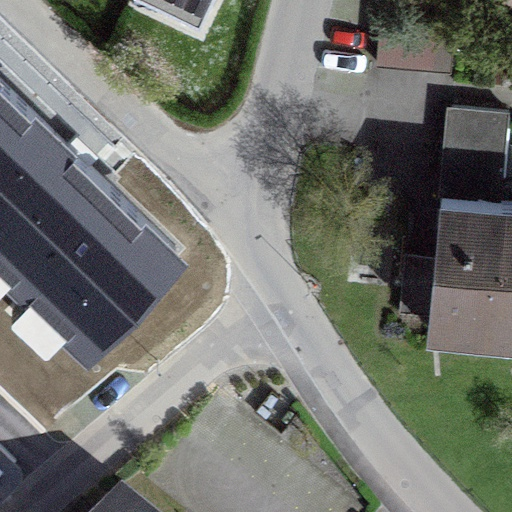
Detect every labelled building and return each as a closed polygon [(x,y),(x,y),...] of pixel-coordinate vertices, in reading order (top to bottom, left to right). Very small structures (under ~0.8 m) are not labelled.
[(154,0),(199,21),(208,0),(154,0)] [(452,26),(381,19),(377,61),(448,67),(452,26)] [(0,75),(0,302),(5,296),(25,317),(11,329),(47,362),(63,347),(90,373),(192,265),(0,75)] [(508,110),(452,105),(438,253),(406,250),(400,310),(511,320),(511,201),(499,200),(508,110)] [(161,511),(122,480),(96,511),(161,511)]
